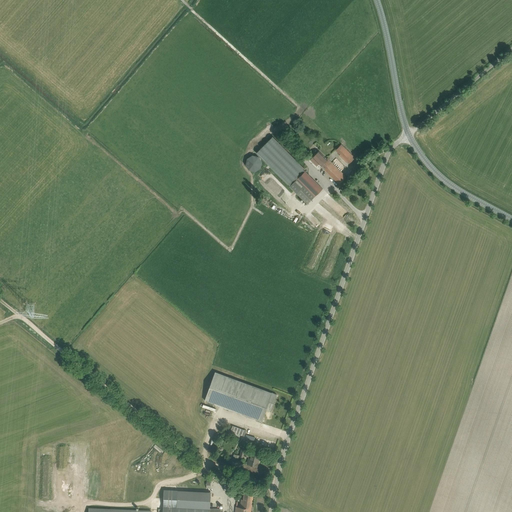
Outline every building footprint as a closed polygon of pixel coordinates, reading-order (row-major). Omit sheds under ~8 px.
[(290,187),(289,188),(307,206),(322,190),(303,171),(304,170),(272,138),(256,154),(258,156),(259,157),(260,159),(287,186),(288,186),(290,187)] [(336,150),(349,164),(355,158),(341,144),(336,150)] [(319,151),(313,157),(339,184),(347,177),(329,160),(330,159),(328,157),(327,158),(319,151)] [(246,165),(249,170),(255,172),(261,168),(262,162),(259,157),(253,155),(247,158),(246,165)] [(277,394),(215,372),(205,400),(262,421),(266,409),(271,411),(277,394)] [(244,430),(232,426),(230,431),(242,435),(244,430)] [(251,456),(249,464),(257,466),(260,454),(250,451),(249,456),(251,456)] [(164,490),(163,511),(223,511),(223,509),(211,509),(211,492),(164,490)] [(238,507),(237,511),(250,511),(253,494),(244,493),(243,500),(241,499),(240,507),(238,507)]
